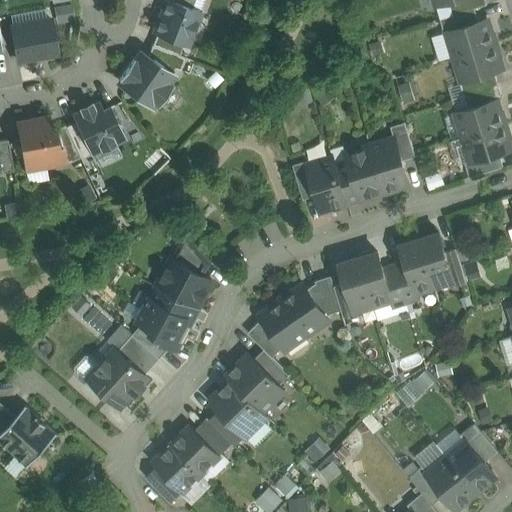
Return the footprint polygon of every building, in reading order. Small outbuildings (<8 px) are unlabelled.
[(201,11),(174,1),(173,3),(167,0),(155,32),(187,45),(201,11)] [(453,0),(449,1),(453,15),(475,8),(487,4),(486,0),(453,0)] [(453,15),(441,18),(445,33),(448,32),(447,31),(479,21),(475,8),(453,15)] [(51,19),(12,26),(18,60),(57,52),(51,19)] [(479,21),(447,31),(448,32),(455,56),(494,44),(487,19),(479,21)] [(185,57),(152,44),(147,57),(152,60),(154,58),(163,64),(161,66),(172,73),(175,68),(180,70),(185,57)] [(494,44),(455,56),(462,80),(463,81),(494,71),(502,69),(494,44)] [(147,57),(141,53),(136,59),(134,57),(119,78),(122,80),(121,82),(131,89),(130,92),(150,106),(153,102),(158,105),(172,84),(168,81),(172,74),(172,73),(161,66),(163,64),(154,58),(152,60),(147,57)] [(494,71),(463,81),(462,80),(460,81),(464,95),(498,84),(494,71)] [(498,84),(464,95),(468,108),(496,99),(496,100),(503,98),(498,84)] [(468,108),(457,112),(464,137),(503,125),(496,100),(496,99),(468,108)] [(98,101),(92,104),(91,102),(80,107),(81,109),(73,113),(76,120),(92,153),(124,138),(109,105),(102,109),(98,101)] [(48,115),(17,121),(26,168),(63,161),(65,161),(62,145),(58,146),(55,130),(54,130),(51,131),(48,115)] [(76,120),(66,125),(80,156),(81,158),(92,153),(76,120)] [(416,156),(405,121),(391,126),(394,138),(395,137),(402,160),(416,156)] [(65,124),(53,129),(54,130),(55,130),(58,146),(62,145),(65,161),(63,161),(65,164),(80,156),(66,125),(65,124)] [(503,125),(464,137),(472,161),(472,162),(500,153),(511,150),(503,125)] [(394,138),(370,145),(384,191),(409,183),(402,160),(395,137),(394,138)] [(8,139),(0,140),(0,168),(0,170),(0,172),(14,170),(8,139)] [(370,145),(346,153),(349,162),(359,197),(360,198),(384,191),(370,145)] [(500,153),(472,162),(472,161),(465,163),(469,177),(504,166),(500,153)] [(308,164),(307,164),(317,195),(321,210),(346,202),(332,157),(308,164)] [(349,162),(336,166),(333,157),(332,157),(346,202),(347,202),(346,200),(359,197),(349,162)] [(307,160),(293,164),(303,199),(317,195),(307,164),(308,164),(307,160)] [(211,262),(186,232),(172,258),(204,275),(211,262)] [(439,232),(420,238),(434,285),(453,279),(454,279),(445,251),(439,232)] [(420,238),(401,244),(407,263),(415,291),(417,290),(434,285),(420,238)] [(456,247),(445,251),(454,279),(453,279),(454,286),(467,282),(456,247)] [(384,270),(378,251),(359,257),(373,304),(391,298),(393,298),(384,270)] [(359,257),(340,263),(346,282),(355,309),(373,304),(359,257)] [(172,258),(171,258),(156,285),(199,308),(199,307),(213,280),(204,275),(172,258)] [(415,291),(407,263),(395,266),(406,300),(418,296),(417,290),(415,291)] [(406,300),(395,266),(384,270),(393,298),(391,298),(393,304),(406,300)] [(331,275),(315,280),(316,283),(308,288),(327,316),(330,313),(342,310),(334,285),(331,275)] [(355,309),(346,282),(334,285),(342,310),(344,316),(356,313),(355,309)] [(305,284),(283,299),(307,334),(329,318),(327,316),(308,288),(305,284)] [(146,304),(186,325),(189,326),(199,308),(156,285),(146,304)] [(307,334),(283,299),(260,315),(263,319),(283,347),(284,349),(307,334)] [(98,302),(85,314),(103,335),(113,326),(108,320),(111,317),(98,302)] [(186,325),(146,304),(137,321),(152,329),(150,332),(163,340),(161,343),(176,350),(181,341),(178,339),(186,325)] [(283,347),(263,319),(260,321),(248,332),(264,349),(273,357),(280,350),(283,347)] [(160,357),(133,333),(118,350),(145,374),(160,357)] [(118,350),(117,348),(90,378),(120,405),(133,390),(137,394),(146,384),(142,380),(146,375),(145,374),(118,350)] [(273,357),(264,349),(255,358),(280,384),(289,374),(273,357)] [(255,358),(249,352),(227,374),(231,378),(232,378),(268,415),(264,410),(285,390),(280,384),(255,358)] [(268,415),(232,378),(231,378),(210,399),(220,409),(245,434),(246,436),(268,415)] [(0,400),(0,433),(17,415),(0,400)] [(58,433),(27,405),(17,415),(0,433),(0,439),(28,465),(58,433)] [(245,434),(220,409),(210,418),(235,444),(245,434)] [(232,442),(207,416),(195,429),(220,454),(232,442)] [(498,451),(475,423),(461,434),(466,440),(467,440),(485,462),(498,451)] [(195,429),(191,425),(172,443),(201,472),(220,454),(195,429)] [(485,462),(467,440),(466,440),(447,456),(476,492),(496,476),(485,462)] [(201,472),(172,443),(154,461),(157,465),(182,491),(201,472)] [(476,492),(447,456),(427,472),(426,473),(444,494),(456,509),(476,492)] [(182,491),(157,465),(146,476),(171,502),(182,491)] [(427,472),(422,466),(409,477),(422,492),(432,504),(444,494),(426,473),(427,472)] [(422,492),(407,505),(412,510),(413,509),(415,511),(438,511),(432,504),(422,492)]
